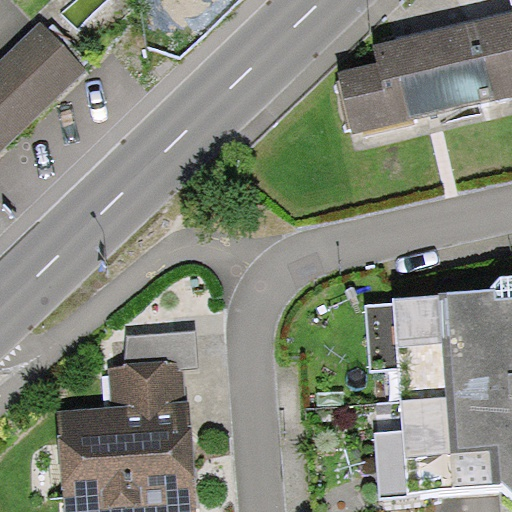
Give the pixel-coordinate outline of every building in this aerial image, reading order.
[(511,13),(404,40),(376,46),(381,66),(341,75),(355,136),(511,98),(511,13)] [(42,24),(0,63),(0,150),(85,69),(42,24)] [(397,302),(397,307),(369,308),(372,375),(399,373),(402,429),(375,431),(379,499),(501,492),(511,500),(511,281),(502,282),(491,296),(397,302)] [(197,332),(128,336),(129,373),(186,369),(199,369),(197,332)] [(114,410),(60,413),(65,511),(197,511),(191,402),(187,402),(186,369),(129,373),(112,374),(114,410)]
